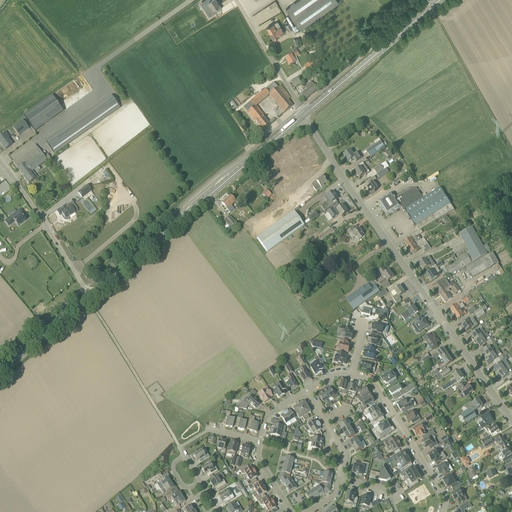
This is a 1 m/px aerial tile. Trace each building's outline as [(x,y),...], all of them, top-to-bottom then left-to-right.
[(216,13),(213,9),(219,5),(215,0),(211,0),(208,2),(211,6),(206,10),(210,16),(216,13)] [(300,29),(339,2),(337,0),(298,0),(286,9),(300,29)] [(278,5),(275,1),(268,5),(271,9),(278,5)] [(267,28),(270,34),(281,27),(277,21),(273,24),(267,28)] [(281,27),(270,34),(273,39),(280,36),(284,33),(281,27)] [(308,40),(302,44),(306,50),(311,46),(311,45),(313,44),(310,39),(308,41),(308,40)] [(297,53),(295,54),(291,56),(285,59),(289,66),(295,63),(293,59),(296,57),(299,55),(297,53)] [(301,84),(298,78),(291,82),(294,88),(301,84)] [(255,107),(258,104),(269,95),(284,113),(293,106),(274,83),(244,108),(262,131),(270,125),(255,107)] [(318,90),(313,85),(312,86),(309,83),(304,87),(307,90),(300,95),(305,101),(318,90)] [(35,131),(63,112),(52,96),(24,115),(35,131)] [(114,100),(49,146),(54,154),(119,107),(114,100)] [(233,101),(229,104),(233,110),(238,107),(233,101)] [(19,136),(29,129),(23,120),(13,128),(19,136)] [(9,137),(6,133),(0,137),(0,142),(5,150),(12,145),(7,139),(9,137)] [(381,141),(376,144),(366,151),(371,157),(385,148),(381,141)] [(47,160),(44,156),(40,152),(35,145),(13,162),(18,169),(17,169),(29,184),(36,179),(31,172),(34,170),(36,173),(40,170),(38,167),(47,160)] [(344,156),(348,162),(354,159),(356,162),(362,158),(357,153),(353,155),(350,151),(344,156)] [(385,162),(374,170),(377,175),(389,167),(385,162)] [(366,168),(365,165),(361,167),(355,171),(360,178),(368,172),(366,168)] [(375,176),(365,183),(369,187),(367,188),(371,195),(376,192),(375,191),(378,188),(374,182),(377,180),(375,176)] [(311,185),(314,188),(316,192),(321,188),(324,186),(323,185),(326,182),(322,177),(316,182),(311,185)] [(87,185),(77,193),(82,199),(92,192),(87,185)] [(382,210),(387,217),(401,208),(404,212),(405,211),(418,231),(421,230),(454,210),(440,188),(423,199),(417,189),(408,190),(395,198),(392,193),(378,202),(380,206),(379,207),(382,210)] [(272,195),(266,189),(262,194),(267,200),(272,195)] [(295,205),(297,208),(311,198),(308,192),(300,197),(302,200),(295,205)] [(338,203),(336,200),(338,199),(333,192),(327,196),(325,198),(327,202),(326,203),(321,207),(325,212),(338,203)] [(231,206),(236,202),(230,196),(222,203),(230,213),(234,210),(231,206)] [(70,217),(75,213),(72,210),(75,208),(75,206),(73,204),(72,203),(69,205),(69,206),(66,208),(65,206),(56,211),(59,215),(62,214),(64,217),(64,219),(65,221),(67,221),(69,219),(70,217)] [(348,213),(343,206),(337,210),(334,212),(334,211),(328,216),(331,221),(337,216),(336,215),(339,213),(342,217),(348,213)] [(9,226),(15,222),(18,226),(25,220),(21,215),(23,213),(20,210),(15,214),(18,217),(16,219),(14,217),(9,220),(8,219),(5,221),(9,226)] [(303,226),(294,212),(256,239),(266,253),(303,226)] [(316,212),(308,215),(310,220),(318,217),(316,212)] [(230,229),(237,224),(230,216),(224,222),(230,229)] [(456,259),(458,262),(462,269),(487,255),(486,253),(490,251),(487,245),(483,247),(472,227),(459,234),(469,252),(456,259)] [(355,237),(359,242),(365,237),(359,228),(355,231),(353,228),(347,231),(353,239),(355,237)] [(408,248),(422,239),(419,235),(423,233),(421,230),(418,231),(412,235),(413,237),(405,243),(408,248)] [(424,244),(422,239),(408,248),(412,254),(413,253),(413,254),(416,253),(415,252),(421,248),(424,254),(432,250),(431,249),(427,242),(424,244)] [(431,269),(435,265),(429,256),(419,264),(424,270),(429,266),(431,269)] [(490,268),(484,259),(467,268),(472,278),(490,268)] [(462,269),(458,262),(446,269),(450,275),(462,269)] [(435,265),(431,269),(432,271),(426,275),(431,281),(437,277),(441,274),(435,265)] [(389,271),(387,272),(383,268),(379,271),(382,276),(383,275),(386,279),(379,283),(382,288),(389,283),(388,282),(394,278),(389,271)] [(449,289),(452,288),(452,287),(450,285),(447,287),(444,282),(435,288),(441,295),(449,289)] [(354,310),(380,292),(376,286),(371,289),(368,284),(346,299),(354,310)] [(452,288),(452,289),(456,294),(460,291),(456,286),(456,285),(452,287),(452,288)] [(391,293),(394,297),(393,298),(397,304),(402,300),(399,297),(405,293),(400,287),(394,291),(391,293)] [(449,289),(441,295),(446,303),(451,299),(448,293),(450,291),(449,289)] [(469,295),(467,297),(462,300),(464,304),(469,301),(472,299),(469,295)] [(373,307),(368,306),(365,303),(358,308),(361,311),(362,312),(361,315),(370,317),(371,314),(375,315),(376,310),(373,309),(373,307)] [(450,309),(454,315),(460,310),(465,307),(462,303),(460,305),(459,303),(450,309)] [(485,305),(473,313),(478,319),(485,314),(484,312),(487,309),(485,305)] [(414,306),(408,310),(401,315),(405,321),(412,316),(412,317),(418,313),(414,306)] [(460,310),(454,315),(458,320),(464,316),(467,314),(465,311),(462,313),(460,310)] [(426,323),(425,323),(424,321),(424,320),(423,321),(421,318),(415,322),(415,323),(411,325),(415,331),(418,329),(420,332),(425,329),(429,327),(427,323),(426,323)] [(462,325),(466,332),(472,327),(470,324),(474,321),(472,318),(468,321),(462,325)] [(372,330),(378,332),(378,333),(382,334),(382,333),(383,333),(384,327),(387,328),(388,324),(382,322),(381,325),(375,324),(375,326),(373,326),(372,326),(371,329),(372,330)] [(474,342),(486,334),(483,330),(481,331),(480,329),(482,328),(482,329),(488,325),(486,322),(478,328),(480,330),(478,331),(472,335),(473,338),(471,339),(474,342)] [(350,330),(348,329),(340,327),(339,333),(343,334),(342,338),(352,340),(353,334),(349,333),(350,330)] [(381,337),(380,335),(372,333),(371,337),(371,336),(370,338),(369,338),(368,344),(372,345),(372,346),(376,347),(378,339),(381,337)] [(480,347),(486,342),(484,340),(489,337),(487,334),(486,334),(474,342),(476,346),(478,344),(480,347)] [(423,339),(428,345),(437,339),(434,335),(431,338),(429,335),(423,339)] [(437,339),(428,345),(430,349),(427,351),(429,353),(432,351),(438,347),(436,345),(439,342),(437,339)] [(349,345),(350,342),(341,340),(340,343),(341,344),(339,351),(348,353),(350,345),(349,345)] [(375,353),(376,349),(368,347),(367,351),(365,358),(374,360),(376,353),(375,353)] [(483,355),(485,359),(493,353),(489,347),(480,354),(482,356),(483,355)] [(442,360),(448,355),(443,349),(437,353),(432,357),(434,360),(440,356),(442,360)] [(498,359),(496,357),(500,354),(497,350),(493,353),(485,359),(488,362),(486,363),(488,365),(498,359)] [(346,365),(347,358),(345,357),(346,354),(338,352),(337,356),(337,355),(335,363),(339,363),(338,364),(342,365),(342,364),(346,365)] [(453,362),(448,355),(442,360),(437,363),(441,370),(447,366),(453,362)] [(395,356),(390,360),(394,367),(400,363),(395,356)] [(298,359),(298,360),(302,366),(306,364),(301,357),(298,359)] [(313,362),(314,364),(310,366),(316,376),(322,372),(321,371),(323,370),(322,368),(324,366),(319,358),(313,362)] [(497,375),(505,369),(509,366),(506,361),(508,360),(506,358),(500,362),(501,363),(494,368),(491,370),(493,373),(494,372),(497,375)] [(375,369),(377,363),(367,360),(367,363),(364,363),(362,369),(366,370),(366,371),(370,372),(370,371),(371,371),(372,368),(375,369)] [(285,366),(286,368),(289,374),(293,372),(288,364),(285,366)] [(273,367),(269,369),(274,377),(277,375),(273,367)] [(302,374),(298,376),(301,380),(302,379),(304,383),(310,379),(306,372),(307,371),(304,367),(299,370),(302,374)] [(448,368),(440,374),(437,376),(440,380),(442,378),(451,372),(448,368)] [(505,369),(497,375),(499,378),(501,377),(502,380),(509,375),(505,369)] [(396,377),(397,376),(397,375),(396,373),(395,373),(394,373),(393,373),(392,372),(388,374),(384,376),(385,377),(381,379),(382,380),(381,380),(383,383),(384,383),(384,384),(386,383),(387,385),(389,384),(390,387),(398,382),(396,379),(395,377),(396,377)] [(446,385),(442,388),(444,392),(458,383),(464,378),(459,372),(453,376),(456,380),(451,383),(450,383),(446,385)] [(289,382),(286,384),(288,388),(289,387),(291,391),(297,387),(293,380),(294,379),(291,375),(286,377),(289,382)] [(347,395),(348,390),(345,389),(347,382),(346,382),(346,381),(344,381),(341,381),(339,390),(338,393),(347,395)] [(282,391),(285,389),(286,389),(281,382),(275,386),(277,389),(273,391),(275,396),(276,395),(279,398),(285,395),(282,391)] [(352,393),(352,395),(355,396),(359,388),(356,386),(357,385),(355,384),(355,383),(352,383),(351,383),(349,392),(352,393)] [(462,385),(456,390),(461,396),(464,394),(466,398),(469,395),(469,394),(473,392),(469,385),(464,388),(462,385)] [(395,395),(398,400),(403,396),(401,392),(402,391),(399,386),(389,392),(392,397),(395,395)] [(331,388),(324,392),(329,399),(332,398),(334,400),(338,398),(336,388),(332,390),(331,388)] [(367,392),(368,392),(366,388),(363,390),(362,389),(360,391),(358,392),(360,395),(358,399),(361,403),(368,398),(367,395),(369,394),(367,392)] [(262,401),(263,401),(264,403),(271,400),(270,398),(273,396),(268,389),(265,391),(265,390),(259,394),(261,397),(260,398),(262,401)] [(445,394),(448,398),(454,393),(451,390),(445,394)] [(332,405),(329,399),(324,392),(319,395),(323,403),(326,401),(328,404),(325,406),(327,409),(332,405)] [(240,405),(239,408),(247,410),(247,407),(250,404),(255,409),(260,404),(252,395),(247,400),(246,399),(240,405)] [(362,412),(364,411),(368,409),(366,407),(374,402),(373,400),(374,399),(372,396),(371,397),(371,396),(368,398),(361,403),(363,406),(360,408),(362,412)] [(404,400),(404,399),(400,401),(401,402),(397,405),(401,411),(404,409),(406,412),(414,408),(410,401),(407,403),(405,400),(404,400)] [(467,404),(470,409),(458,417),(463,426),(477,417),(474,412),(483,406),(479,399),(472,404),(471,402),(467,404)] [(300,406),(299,406),(307,420),(310,418),(307,415),(311,412),(304,402),(300,404),(300,406)] [(307,420),(299,406),(298,407),(297,406),(293,409),(294,411),(298,417),(299,420),(302,417),(305,421),(307,420)] [(371,417),(380,412),(377,407),(372,410),(370,408),(368,409),(364,411),(367,416),(370,414),(371,417)] [(421,421),(415,410),(404,417),(408,423),(410,422),(413,426),(421,421)] [(226,424),(226,427),(232,428),(234,420),(229,418),(231,412),(226,411),(223,423),(226,424)] [(287,411),(285,413),(290,422),(296,418),(298,417),(294,411),(291,412),(290,411),(287,412),(287,411)] [(383,417),(380,412),(371,417),(373,420),(371,422),(373,427),(379,423),(378,420),(383,417)] [(281,418),(277,421),(284,425),(290,422),(285,413),(282,414),(283,414),(283,415),(280,416),(281,418)] [(480,417),(476,419),(482,430),(485,428),(489,426),(487,423),(492,420),(488,413),(480,418),(480,417)] [(244,430),(246,422),(242,421),(243,415),(238,414),(236,420),(235,426),(238,427),(238,429),(244,430)] [(432,414),(425,418),(427,422),(434,418),(432,414)] [(255,417),(250,416),(247,428),(250,429),(250,431),(256,433),(258,424),(254,423),(255,417)] [(310,430),(319,424),(318,422),(318,423),(317,423),(315,420),(314,421),(312,419),(307,422),(308,425),(307,425),(310,430)] [(284,427),(284,425),(277,421),(276,425),(273,424),(272,428),(271,427),(269,429),(281,432),(282,427),(284,427)] [(342,430),(349,426),(347,421),(339,425),(342,430)] [(375,429),(377,433),(381,439),(391,433),(389,429),(390,429),(389,426),(389,425),(388,423),(387,423),(387,422),(379,427),(375,429)] [(321,427),(319,424),(310,430),(312,433),(309,435),(310,437),(314,436),(322,435),(319,431),(321,430),(320,427),(321,427)] [(423,437),(427,435),(425,431),(421,425),(412,430),(416,436),(418,435),(420,439),(423,437)] [(489,426),(485,428),(488,433),(489,432),(492,436),(496,433),(497,434),(501,431),(500,430),(499,431),(495,425),(490,428),(489,426)] [(342,430),(345,435),(352,430),(349,426),(342,430)] [(280,435),(281,432),(269,429),(270,432),(271,432),(270,435),(272,436),(271,439),(282,441),(283,437),(280,435)] [(352,430),(345,435),(348,440),(355,435),(352,430)] [(314,436),(312,443),(323,446),(323,443),(322,443),(323,440),(321,439),(322,435),(314,436)] [(435,440),(435,437),(433,437),(433,436),(430,438),(422,443),(423,445),(422,446),(424,449),(425,448),(425,449),(431,446),(433,449),(438,445),(435,440)] [(389,443),(394,452),(402,448),(396,438),(389,443)] [(497,446),(500,450),(509,444),(507,440),(505,442),(503,438),(495,442),(497,446)] [(353,448),(360,444),(357,439),(350,443),(353,448)] [(453,445),(449,439),(443,443),(445,447),(447,445),(449,448),(453,445)] [(225,447),(226,442),(226,441),(219,440),(219,441),(218,441),(217,443),(218,444),(217,448),(221,449),(221,451),(225,452),(226,451),(225,450),(225,447)] [(491,440),(483,445),(485,449),(493,444),(491,440)] [(236,453),(237,445),(238,444),(231,442),(229,447),(228,451),(227,454),(234,456),(236,453)] [(321,448),(323,446),(312,443),(311,448),(312,449),(311,452),(317,453),(318,450),(320,451),(321,448)] [(360,444),(353,448),(356,453),(363,448),(360,444)] [(505,457),(505,456),(511,453),(509,449),(511,448),(509,444),(500,450),(498,451),(500,454),(499,455),(498,456),(498,458),(499,459),(500,460),(501,461),(502,461),(503,461),(504,460),(505,459),(505,458),(505,457)] [(246,446),(245,446),(243,445),(243,447),(241,454),(241,457),(247,459),(248,455),(249,455),(250,452),(249,452),(250,447),(249,447),(249,446),(247,445),(246,446)] [(197,459),(198,461),(200,464),(210,458),(207,453),(203,454),(201,450),(193,455),(196,459),(197,459)] [(446,458),(443,453),(438,454),(436,450),(428,455),(431,461),(432,460),(433,462),(434,461),(436,464),(446,458)] [(400,463),(408,458),(405,453),(400,456),(398,454),(392,457),(395,463),(398,461),(400,463)] [(464,456),(460,458),(466,469),(470,466),(469,463),(470,463),(467,457),(465,458),(464,456)] [(401,473),(406,470),(409,468),(407,466),(412,463),(408,458),(400,463),(401,466),(398,468),(401,473)] [(355,465),(353,474),(354,474),(355,475),(357,475),(358,475),(363,476),(363,474),(367,475),(369,464),(362,462),(360,466),(355,465)] [(210,464),(202,469),(205,475),(207,473),(209,476),(218,471),(215,465),(212,467),(210,464)] [(444,464),(436,469),(440,475),(442,474),(444,477),(453,472),(449,465),(446,467),(444,464)] [(247,477),(255,472),(253,470),(251,467),(249,469),(248,466),(240,471),(242,475),(245,474),(247,477)] [(383,466),(382,470),(381,474),(371,471),(369,478),(379,480),(379,481),(387,482),(391,479),(383,466)] [(406,470),(401,473),(400,474),(402,477),(406,475),(409,479),(418,474),(415,468),(408,472),(406,470)] [(475,468),(467,471),(470,480),(479,476),(475,468)] [(255,472),(247,477),(249,479),(246,482),(249,486),(256,482),(257,481),(255,478),(257,477),(256,474),(255,472)] [(408,483),(411,488),(418,484),(416,481),(421,479),(418,474),(409,479),(411,482),(408,483)] [(451,476),(444,481),(447,486),(447,485),(449,488),(451,486),(453,490),(461,484),(453,480),(451,476)] [(160,489),(171,483),(168,478),(164,480),(163,477),(157,480),(159,483),(157,484),(160,489)] [(218,477),(210,482),(213,488),(216,487),(218,490),(226,485),(223,479),(220,481),(218,477)] [(283,484),(286,489),(294,484),(291,479),(283,484)] [(239,481),(237,483),(245,498),(248,496),(239,481)] [(258,484),(256,482),(249,486),(248,487),(250,491),(254,490),(256,492),(265,487),(264,485),(263,486),(261,483),(258,484)] [(164,497),(166,496),(171,493),(172,492),(170,490),(174,488),(171,483),(160,489),(164,494),(162,495),(164,497)] [(331,485),(330,485),(321,483),(321,485),(319,486),(323,494),(324,495),(329,491),(331,485)] [(296,488),(294,484),(286,489),(289,493),(296,488)] [(319,497),(323,494),(319,486),(314,489),(319,497)] [(265,487),(256,492),(257,495),(255,498),(257,502),(258,501),(261,500),(266,497),(264,494),(267,493),(265,490),(266,489),(265,487)] [(314,489),(310,492),(314,499),(319,497),(314,489)] [(455,499),(456,501),(457,500),(459,505),(467,500),(463,492),(461,493),(460,490),(455,492),(456,493),(452,495),(454,499),(455,499)] [(231,492),(228,494),(226,491),(218,496),(222,502),(224,500),(226,503),(235,498),(231,492)] [(171,498),(174,502),(182,497),(180,492),(173,496),(171,493),(166,496),(168,499),(171,498)] [(314,499),(310,492),(305,495),(310,502),(314,499)] [(355,508),(358,499),(354,498),(355,494),(353,494),(354,493),(350,492),(350,493),(348,492),(347,495),(346,495),(345,499),(346,499),(345,502),(350,503),(349,506),(355,508)] [(364,496),(363,501),(362,501),(361,505),(369,507),(370,510),(380,504),(378,500),(372,504),(370,503),(371,498),(364,496)] [(172,509),(173,511),(175,511),(178,510),(181,508),(179,505),(185,501),(182,497),(174,502),(176,506),(172,509)] [(261,500),(258,501),(261,505),(264,505),(266,507),(273,503),(272,501),(270,498),(263,502),(261,500)] [(124,503),(117,507),(120,511),(127,508),(124,503)] [(275,505),(273,503),(266,507),(267,510),(265,511),(272,511),(276,508),(274,505),(275,505)] [(469,503),(461,507),(464,511),(471,507),(469,503)]
